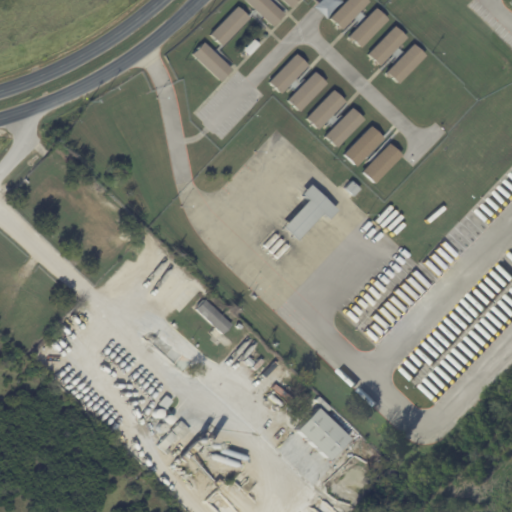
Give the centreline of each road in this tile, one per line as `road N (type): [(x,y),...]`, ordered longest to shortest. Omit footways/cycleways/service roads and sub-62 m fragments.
road 1 (secondary): [(0,120),(65,98),(122,66),(203,0)]
road 2 (secondary): [(161,0),(84,54),(0,91)]
